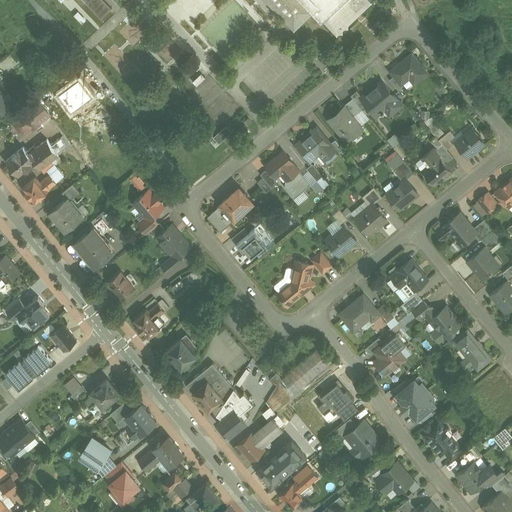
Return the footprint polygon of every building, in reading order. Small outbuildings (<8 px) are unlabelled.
[(265,0),(294,30),(314,12),(322,20),(322,19),(337,35),(339,33),(343,33),(343,30),(345,28),(348,28),(348,25),(372,2),(370,0),(265,0)] [(428,73),(412,54),(390,71),(401,85),(416,73),(421,79),(428,73)] [(362,97),(361,97),(366,104),(377,116),(381,112),(382,114),(385,112),(384,110),(388,107),(393,113),(403,105),(382,80),(362,97)] [(0,91),(0,112),(14,101),(8,94),(4,97),(0,91)] [(362,97),(357,91),(351,96),(353,98),(361,108),(366,104),(361,97),(362,97)] [(361,108),(353,98),(343,106),(345,108),(346,108),(353,117),(362,110),(361,108)] [(29,111),(29,110),(22,116),(15,122),(15,127),(20,133),(24,134),(31,128),(34,131),(41,125),(40,124),(50,116),(40,103),(29,111)] [(353,117),(346,108),(345,108),(332,119),(341,130),(339,132),(346,140),(361,127),(353,117)] [(446,131),(433,117),(427,110),(421,116),(439,137),(446,131)] [(226,125),(214,137),(220,143),(232,131),(226,125)] [(317,127),(296,145),(310,162),(322,152),(329,161),(338,153),(317,127)] [(473,128),(455,143),(468,158),(485,144),(473,128)] [(450,131),(439,140),(442,144),(447,150),(454,145),(450,140),(455,136),(450,131)] [(344,142),(336,132),(329,138),(337,147),(344,142)] [(389,140),(395,147),(403,141),(397,133),(389,140)] [(64,135),(51,145),(59,155),(71,145),(64,135)] [(28,151),(24,147),(20,150),(13,155),(7,161),(18,175),(25,169),(26,171),(33,165),(32,164),(35,161),(40,169),(41,169),(50,161),(54,158),(59,155),(51,145),(47,140),(35,149),(33,147),(28,151)] [(447,150),(442,144),(435,151),(434,151),(440,157),(446,164),(454,158),(447,150)] [(440,157),(434,151),(435,151),(433,149),(425,156),(431,164),(423,171),(435,185),(452,171),(446,164),(440,157)] [(289,158),(284,152),(282,152),(267,165),(267,167),(269,169),(276,178),(282,173),(285,173),(289,178),(299,170),(293,164),(294,163),(292,162),(293,160),(291,158),(289,158)] [(50,161),(41,169),(44,174),(54,166),(50,161)] [(404,161),(393,169),(401,179),(406,175),(408,177),(414,173),(404,161)] [(323,176),(313,164),(307,168),(317,180),(317,181),(323,176)] [(276,178),(269,169),(267,171),(266,170),(260,175),(263,178),(272,189),(277,184),(275,180),(275,178),(276,178)] [(285,187),(294,199),(311,185),(311,184),(299,170),(289,178),(285,181),(285,187)] [(41,182),(36,177),(23,188),(35,202),(48,191),(47,190),(57,183),(50,175),(41,182)] [(132,181),(142,189),(145,185),(135,177),(132,181)] [(272,189),(263,178),(258,183),(266,193),(272,189)] [(406,178),(394,188),(396,190),(389,196),(400,209),(418,194),(406,178)] [(511,178),(497,191),(509,206),(511,204),(511,178)] [(317,180),(311,184),(311,185),(318,192),(323,188),(317,181),(317,180)] [(73,184),(63,193),(67,198),(68,198),(70,201),(80,192),(73,184)] [(374,187),(363,197),(367,202),(373,197),(377,202),(382,197),(374,187)] [(239,188),(208,217),(221,231),(253,202),(239,188)] [(149,190),(134,203),(148,220),(163,207),(159,202),(160,201),(155,194),(154,196),(149,190)] [(489,192),(478,201),(487,213),(498,204),(489,192)] [(67,198),(51,211),(66,230),(83,217),(70,201),(68,198),(67,198)] [(374,203),(356,218),(369,235),(387,220),(374,203)] [(348,219),(340,209),(332,215),(340,225),(348,219)] [(474,228),(461,212),(437,232),(443,239),(449,234),(454,239),(451,241),(453,243),(455,241),(460,247),(474,235),(477,232),(474,228)] [(154,219),(148,224),(144,219),(138,224),(147,235),(151,231),(159,225),(154,219)] [(485,219),(474,228),(477,232),(474,235),(479,241),(482,239),(494,230),(485,219)] [(102,220),(92,228),(100,238),(110,230),(102,220)] [(159,225),(151,231),(155,236),(156,235),(164,228),(160,224),(159,225)] [(191,247),(172,224),(165,230),(164,228),(156,235),(165,246),(167,244),(172,250),(170,252),(173,256),(176,259),(178,257),(191,247)] [(343,224),(325,239),(339,256),(357,241),(343,224)] [(273,242),(260,226),(250,234),(238,244),(252,260),(273,242)] [(100,238),(92,228),(75,242),(96,267),(113,253),(100,238)] [(250,234),(245,228),(233,239),(238,244),(250,234)] [(494,230),(482,239),(487,246),(485,247),(488,252),(502,240),(494,230)] [(167,244),(165,246),(161,249),(169,259),(173,256),(170,252),(172,250),(167,244)] [(485,247),(468,261),(483,279),(499,265),(488,252),(485,247)] [(332,265),(321,252),(312,259),(323,273),(332,265)] [(20,271),(6,254),(0,258),(0,275),(2,276),(7,282),(20,271)] [(169,259),(162,265),(169,273),(183,262),(178,257),(176,259),(173,256),(169,259)] [(428,279),(412,259),(391,276),(400,287),(407,282),(414,291),(428,279)] [(312,266),(297,262),(292,282),(279,292),(279,293),(289,305),(313,284),(309,279),(312,266)] [(511,265),(503,273),(509,280),(507,281),(510,285),(511,283),(511,265)] [(126,277),(121,271),(108,281),(121,297),(134,287),(126,277)] [(138,283),(130,274),(126,277),(134,287),(138,283)] [(285,277),(275,285),(275,287),(279,292),(292,282),(285,277)] [(174,285),(178,293),(187,288),(184,281),(174,285)] [(511,287),(510,285),(507,281),(491,294),(491,295),(492,295),(499,304),(506,313),(511,307),(511,287)] [(417,292),(401,305),(408,314),(413,310),(424,301),(417,292)] [(38,293),(24,304),(38,321),(52,310),(38,293)] [(380,314),(364,294),(352,304),(353,305),(341,314),(341,313),(340,314),(354,331),(370,318),(372,320),(380,314)] [(424,301),(413,310),(419,318),(425,314),(426,313),(424,311),(428,307),(428,306),(424,301)] [(158,303),(149,310),(147,308),(133,320),(138,325),(137,326),(137,328),(140,332),(142,332),(143,332),(148,337),(161,326),(155,319),(165,311),(158,303)] [(384,304),(379,309),(386,317),(384,319),(387,323),(394,317),(384,304)] [(446,308),(441,312),(441,311),(437,314),(431,306),(428,306),(428,307),(424,311),(426,313),(425,314),(434,325),(437,326),(439,328),(433,334),(440,342),(457,328),(456,328),(460,325),(455,319),(455,316),(453,314),(452,313),(448,312),(448,311),(446,308)] [(192,309),(183,321),(190,326),(199,314),(192,309)] [(64,324),(51,335),(64,350),(77,340),(64,324)] [(468,331),(455,341),(460,348),(473,337),(468,331)] [(384,343),(375,351),(376,352),(383,360),(378,364),(386,374),(406,358),(399,350),(406,344),(397,333),(384,343)] [(184,340),(181,337),(167,350),(182,367),(184,366),(185,368),(191,363),(189,361),(196,355),(189,347),(195,343),(191,338),(188,341),(186,338),(184,340)] [(379,337),(365,349),(371,356),(376,352),(375,351),(384,343),(379,337)] [(490,359),(473,337),(460,348),(478,369),(490,359)] [(51,359),(41,346),(7,374),(17,386),(51,359)] [(283,378),(295,394),(334,362),(321,347),(283,378)] [(213,362),(201,372),(187,384),(198,398),(203,404),(208,410),(212,407),(217,413),(234,387),(213,362)] [(342,374),(315,394),(322,403),(320,405),(326,414),(333,409),(337,414),(359,398),(342,374)] [(282,379),(276,375),(271,382),(278,385),(282,379)] [(65,385),(77,398),(87,389),(75,376),(65,385)] [(8,377),(2,382),(9,390),(14,385),(8,377)] [(108,378),(91,392),(98,401),(103,407),(120,393),(108,378)] [(397,393),(409,384),(405,379),(393,388),(397,393)] [(419,385),(414,379),(409,384),(397,393),(397,394),(404,403),(401,405),(406,412),(409,409),(417,419),(418,418),(429,408),(435,404),(430,399),(433,396),(422,382),(419,385)] [(222,417),(217,420),(230,436),(248,422),(241,413),(253,403),(244,391),(241,394),(234,387),(217,413),(216,414),(222,417)] [(98,401),(90,407),(96,413),(103,407),(98,401)] [(132,411),(126,416),(137,430),(141,434),(157,422),(141,403),(132,411)] [(119,421),(126,416),(132,411),(127,404),(120,409),(119,407),(112,413),(119,421)] [(272,406),(265,412),(269,418),(277,411),(272,406)] [(433,413),(429,408),(418,418),(421,422),(433,413)] [(284,422),(278,414),(274,417),(280,425),(284,422)] [(133,433),(137,430),(126,416),(119,421),(117,423),(122,430),(120,432),(129,443),(136,437),(133,433)] [(253,433),(239,444),(238,444),(235,447),(235,448),(243,457),(244,457),(246,455),(251,461),(251,460),(265,448),(263,445),(283,428),(280,425),(274,417),(254,434),(253,433)] [(351,418),(336,430),(343,438),(346,436),(349,434),(348,433),(357,426),(351,418)] [(25,422),(13,431),(25,446),(37,437),(25,422)] [(371,433),(362,422),(357,426),(348,433),(349,434),(346,436),(362,455),(380,440),(373,431),(371,433)] [(445,430),(439,422),(425,434),(441,454),(445,452),(456,442),(450,435),(451,434),(451,432),(450,430),(449,429),(447,429),(445,430)] [(511,435),(505,428),(493,438),(503,450),(511,443),(511,442),(511,441),(511,435)] [(13,456),(25,446),(13,431),(1,440),(3,442),(13,456)] [(93,436),(82,454),(102,466),(113,448),(93,436)] [(177,446),(168,436),(154,448),(163,458),(177,446)] [(0,451),(7,460),(13,456),(3,442),(0,444),(0,451)] [(456,442),(445,452),(451,460),(452,460),(459,455),(464,451),(463,451),(464,450),(457,442),(456,442)] [(464,451),(459,455),(466,463),(472,458),(474,462),(481,457),(471,445),(464,451)] [(184,455),(177,446),(163,458),(170,467),(184,455)] [(273,459),(273,458),(268,462),(268,463),(259,470),(271,484),(285,472),(279,465),(292,454),(285,446),(280,450),(281,452),(273,459)] [(154,448),(138,462),(146,472),(163,458),(154,448)] [(263,457),(254,464),(259,470),(268,463),(263,457)] [(386,471),(377,479),(384,488),(391,482),(398,492),(413,480),(413,479),(412,480),(403,469),(404,469),(398,461),(386,471)] [(479,472),(471,462),(457,474),(471,491),(485,480),(486,482),(497,473),(490,463),(479,472)] [(380,463),(367,474),(374,482),(377,479),(386,471),(380,463)] [(121,469),(118,467),(107,476),(111,481),(109,483),(114,490),(111,492),(123,507),(133,499),(131,497),(144,486),(126,464),(121,469)] [(309,465),(295,477),(297,480),(311,468),(309,465)] [(297,480),(296,482),(294,485),(300,492),(319,477),(311,468),(297,480)] [(176,472),(162,483),(169,492),(174,488),(183,480),(176,472)] [(511,483),(505,475),(493,485),(499,493),(501,491),(503,494),(511,487),(511,483)] [(13,478),(1,486),(2,487),(8,496),(9,496),(20,488),(13,478)] [(193,488),(185,478),(183,480),(174,488),(178,492),(182,497),(193,488)] [(221,500),(207,483),(184,501),(191,509),(187,511),(205,511),(206,511),(221,500)] [(294,485),(293,483),(280,495),(294,511),(308,501),(300,492),(294,485)] [(0,488),(0,511),(4,511),(9,509),(2,500),(8,496),(2,487),(0,488)] [(169,492),(167,494),(171,498),(178,492),(174,488),(169,492)] [(499,493),(483,506),(487,511),(511,511),(511,505),(503,494),(501,491),(499,493)] [(13,499),(23,506),(27,500),(17,494),(13,499)] [(340,496),(329,506),(334,511),(345,502),(340,496)] [(418,511),(408,500),(398,508),(401,511),(418,511)] [(418,511),(438,511),(431,502),(418,511)]
